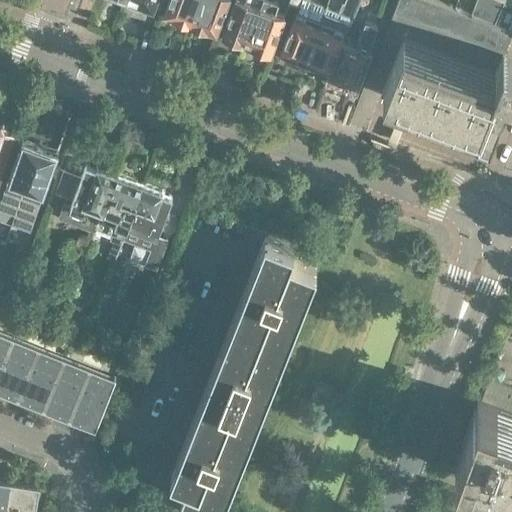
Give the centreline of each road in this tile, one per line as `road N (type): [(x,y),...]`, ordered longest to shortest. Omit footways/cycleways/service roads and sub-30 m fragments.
road 1 (tertiary): [(337,164),(41,53)]
road 2 (tertiary): [(388,511),(490,226)]
road 3 (tertiary): [(337,164),(490,226)]
road 4 (residential): [(79,511),(81,485),(65,457),(0,426)]
